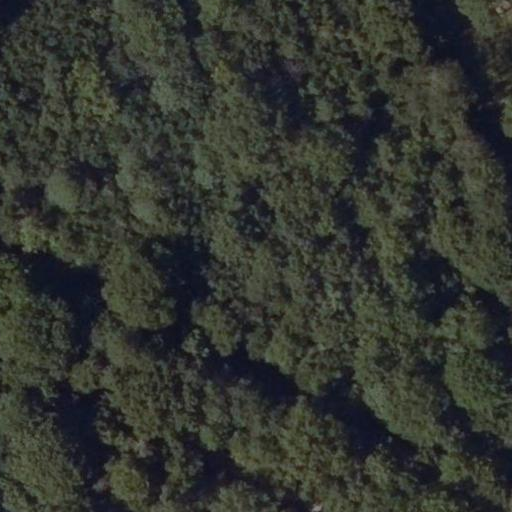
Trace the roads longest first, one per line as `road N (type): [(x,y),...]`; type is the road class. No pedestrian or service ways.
road 1 (track): [(0,245),(412,435),(511,460)]
road 2 (track): [(358,511),(0,334)]
